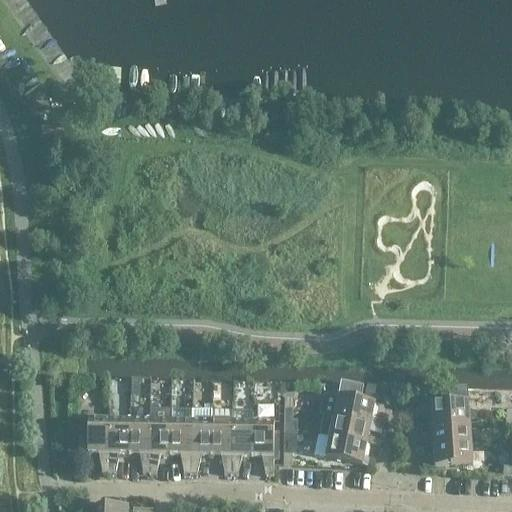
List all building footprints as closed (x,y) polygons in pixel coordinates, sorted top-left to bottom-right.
[(87,112),(92,96),(73,90),(67,106),(87,112)] [(334,420),(383,430),(384,425),(382,423),(372,421),(375,407),(360,404),(362,392),(341,387),(334,420)] [(420,424),(420,430),(470,426),(467,390),(445,391),(446,406),(431,408),(432,421),(421,422),(420,424)] [(284,402),(284,413),(292,413),(293,402),(284,402)] [(201,458),(211,458),(212,413),(192,412),(191,422),(191,478),(198,478),(201,458)] [(160,457),(171,458),(171,422),(171,414),(151,413),(151,422),(150,477),(157,477),(160,457)] [(224,478),(231,478),(232,423),(231,423),(231,413),(212,413),(211,458),(222,459),(224,478)] [(292,424),(292,413),(284,413),(284,424),(292,424)] [(324,418),(319,438),(330,441),(330,440),(367,448),(369,435),(380,437),(381,436),(383,430),(334,420),(334,421),(324,418)] [(109,476),(110,421),(88,421),(88,439),(78,439),(78,456),(99,456),(102,476),(109,476)] [(119,457),(130,457),(130,421),(110,421),(109,476),(116,476),(119,457)] [(150,477),(151,422),(130,421),(130,457),(140,457),(142,477),(150,477)] [(183,478),(191,478),(191,422),(171,422),(171,458),(181,458),(183,478)] [(242,459),(252,459),(253,424),(232,423),(231,478),(239,479),(242,459)] [(273,479),(273,472),(274,424),(253,424),(252,459),(263,459),(265,479),(273,479)] [(433,436),(434,449),(471,446),(470,426),(420,430),(421,435),(422,436),(433,436)] [(284,469),(292,469),(293,460),(296,460),(296,439),(285,439),(284,469)] [(364,461),(367,448),(330,440),(330,441),(326,461),(375,471),(375,470),(376,465),(374,463),(364,461)] [(423,471),(473,467),(471,446),(434,449),(435,462),(424,463),(423,465),(423,470),(423,471)]
